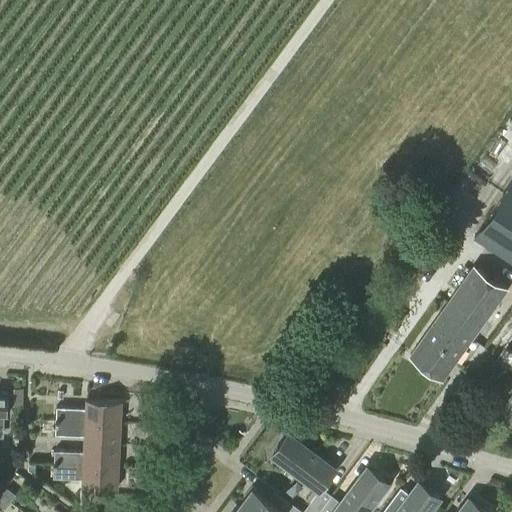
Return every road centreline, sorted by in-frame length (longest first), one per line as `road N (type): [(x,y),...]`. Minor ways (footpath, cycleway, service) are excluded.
road 1 (track): [(327,0),(78,334),(66,365)]
road 2 (residential): [(193,385),(511,468)]
road 3 (residential): [(0,358),(193,385)]
road 4 (residential): [(164,511),(187,462),(193,385)]
